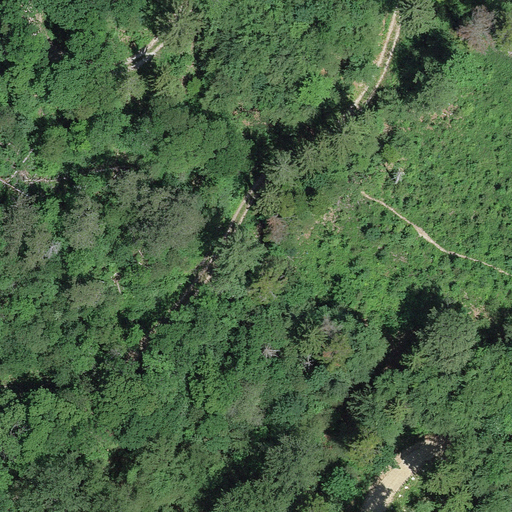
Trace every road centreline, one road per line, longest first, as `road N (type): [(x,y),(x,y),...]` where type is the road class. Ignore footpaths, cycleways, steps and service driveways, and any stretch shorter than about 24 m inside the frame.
road 1 (track): [(22,511),(90,413),(223,258),(237,218),(269,174),(368,102),(408,0)]
road 2 (track): [(205,0),(150,59),(115,75),(56,66),(34,39),(36,0)]
road 3 (track): [(372,511),(397,465),(432,441),(511,423)]
